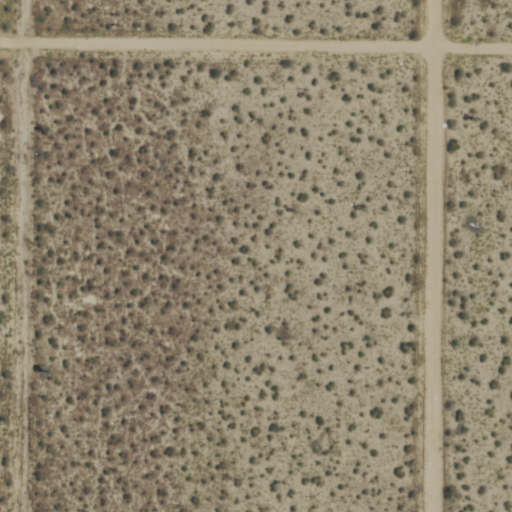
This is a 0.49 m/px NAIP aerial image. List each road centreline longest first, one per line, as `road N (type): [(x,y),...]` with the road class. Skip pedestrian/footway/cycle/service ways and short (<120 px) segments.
road 1 (residential): [(511,48),(0,39)]
road 2 (residential): [(29,511),(24,0)]
road 3 (residential): [(431,511),(435,0)]
